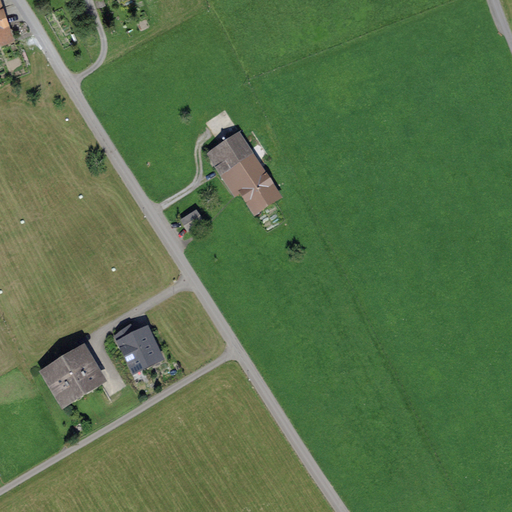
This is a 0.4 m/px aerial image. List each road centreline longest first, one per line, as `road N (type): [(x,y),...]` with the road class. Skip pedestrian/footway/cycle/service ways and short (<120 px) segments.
road 1 (residential): [(237,350),(0,491)]
road 2 (residential): [(69,84),(191,278)]
road 3 (residential): [(237,350),(341,511)]
road 4 (residential): [(191,278),(86,340)]
